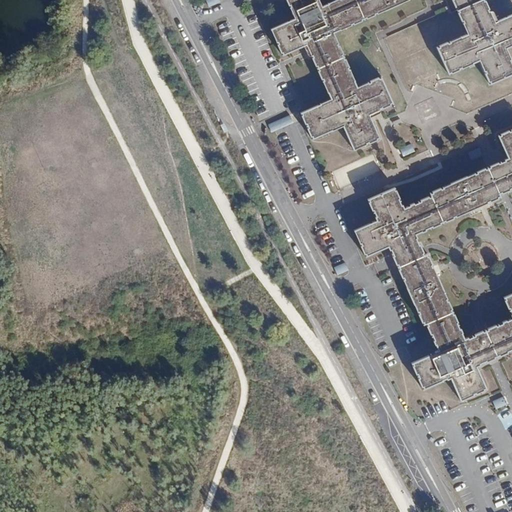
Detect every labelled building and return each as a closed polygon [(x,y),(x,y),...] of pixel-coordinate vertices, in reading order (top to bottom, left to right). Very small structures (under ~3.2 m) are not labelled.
[(289,5),(291,7),(289,8),(294,19),(270,29),(281,55),(305,44),(310,55),(311,54),(313,57),(311,58),(315,65),(316,65),(319,71),(317,71),(321,79),(322,79),(324,82),(323,82),(327,93),(328,93),(332,100),(301,113),(302,115),(301,116),(303,124),(306,123),(308,129),(306,129),(309,137),(311,136),(312,139),(343,126),(354,150),(379,139),(368,114),(379,110),(378,108),(381,106),(381,108),(390,105),(389,103),(392,101),(382,78),(379,79),(378,77),(370,81),(371,83),(368,84),(367,82),(356,87),(353,81),(355,80),(350,69),(348,70),(347,67),(348,67),(345,59),(344,60),(341,54),(342,53),(339,45),(338,46),(336,43),(337,43),(333,32),(364,19),(370,16),(407,0),(336,0),(321,7),(318,0),(285,0),(288,5),(289,5)] [(511,60),(510,61),(509,58),(510,57),(506,47),(511,44),(511,13),(494,21),(489,10),(488,11),(487,8),(488,7),(484,0),(483,0),(452,0),(455,7),(458,6),(460,11),(458,12),(461,19),(463,18),(465,22),(463,22),(468,33),(437,47),(449,72),(451,71),(451,72),(460,69),(459,68),(462,67),(462,68),(473,63),(473,62),(479,59),(484,69),(485,68),(487,72),(485,73),(489,81),(491,80),(491,82),(511,72),(511,60)] [(509,158),(505,160),(506,162),(496,166),(507,190),(511,187),(511,129),(499,136),(509,158)] [(359,179),(380,171),(373,155),(352,163),(359,179)] [(440,223),(443,222),(443,224),(502,198),(488,168),(430,193),(432,199),(430,200),(429,197),(421,201),(422,203),(416,206),(415,205),(404,210),(402,205),(400,206),(397,200),(399,199),(396,191),(394,192),(393,190),(369,200),(370,203),(369,203),(372,211),(374,210),(376,217),(375,217),(377,222),(354,232),(365,257),(388,247),(389,250),(391,249),(394,256),(392,257),(394,261),(422,249),(420,245),(418,246),(415,238),(417,237),(416,234),(421,232),(422,234),(427,232),(426,229),(432,226),(433,228),(441,225),(440,223)] [(432,356),(413,364),(414,367),(413,368),(416,376),(418,375),(420,381),(419,381),(422,389),(424,389),(425,391),(443,382),(443,381),(446,379),(447,381),(451,379),(461,403),(487,392),(477,368),(481,366),(480,364),(487,361),(488,364),(491,362),(479,334),(475,336),(476,338),(470,341),(469,339),(465,340),(453,313),(454,313),(428,254),(397,268),(423,326),(428,324),(429,327),(427,327),(431,336),(433,336),(439,352),(435,353),(436,356),(432,357),(432,356)] [(335,267),(338,274),(349,270),(346,263),(335,267)] [(511,295),(506,298),(507,301),(506,301),(509,310),(511,309),(511,311),(511,321),(507,324),(506,321),(503,323),(504,325),(499,327),(499,326),(486,331),(498,359),(511,354),(510,352),(511,350),(511,295)] [(496,409),(507,405),(505,397),(493,400),(496,409)]
